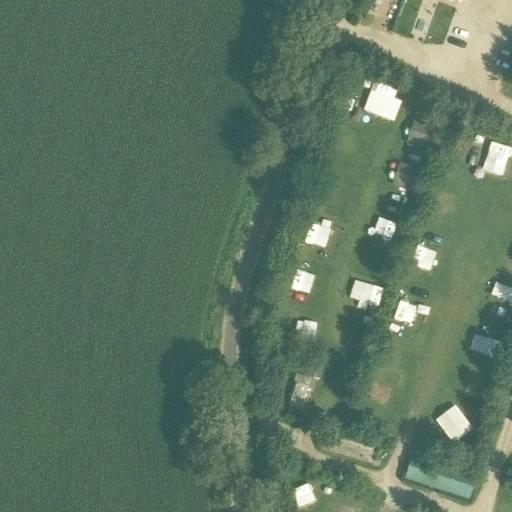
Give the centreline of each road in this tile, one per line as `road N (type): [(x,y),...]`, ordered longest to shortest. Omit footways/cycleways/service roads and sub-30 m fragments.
road 1 (unclassified): [(243,511),(233,371),(241,296),(333,0)]
road 2 (unknown): [(509,87),(462,180),(388,446),(396,488),(447,511)]
road 3 (unknown): [(332,4),(509,87)]
